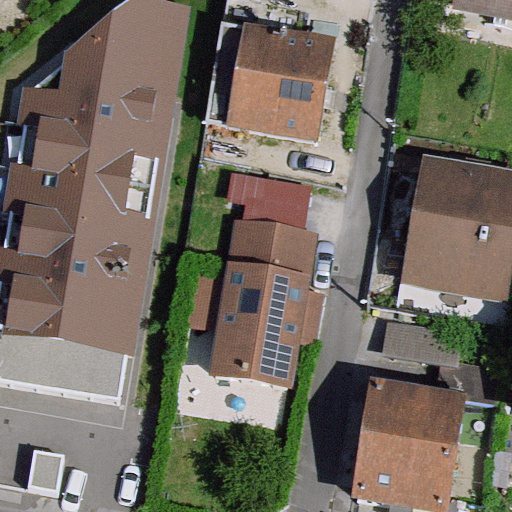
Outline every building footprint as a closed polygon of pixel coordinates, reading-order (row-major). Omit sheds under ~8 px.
[(511,12),(511,0),(466,0),(466,5),(511,12)] [(149,6),(34,100),(0,315),(0,380),(43,387),(123,399),(184,11),(149,6)] [(318,143),(334,52),(231,34),(215,125),(318,143)] [(506,292),(511,256),(511,184),(435,171),(417,277),(506,292)] [(319,243),(248,231),(222,379),(293,392),(319,243)] [(428,356),(432,331),(412,327),(407,352),(428,356)] [(432,331),(428,356),(448,360),(460,362),(464,337),(432,331)] [(455,394),(454,404),(462,406),(464,395),(494,400),(500,369),(460,362),(448,360),(442,392),(455,394)] [(446,498),(462,406),(454,404),(380,391),(361,498),(442,511),(443,511),(444,509),(452,511),(454,499),(446,498)] [(64,465),(32,461),(27,490),(27,497),(58,502),(64,465)]
